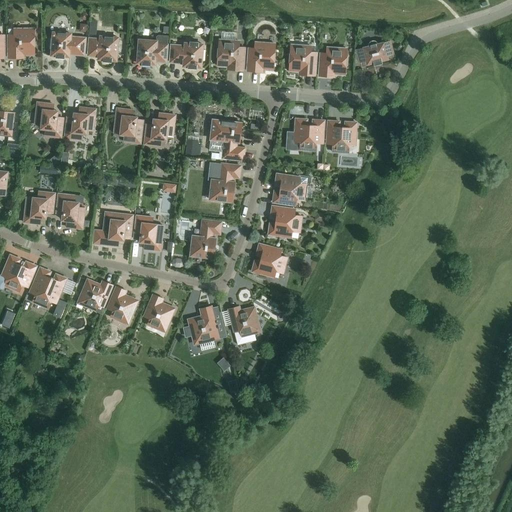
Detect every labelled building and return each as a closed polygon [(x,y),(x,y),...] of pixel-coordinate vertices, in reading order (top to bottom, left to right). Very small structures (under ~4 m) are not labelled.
[(34,55),(34,29),(14,29),(14,35),(8,35),(8,58),(24,58),(24,55),(34,55)] [(66,32),(66,34),(57,33),(58,32),(52,31),(50,57),(55,57),(55,58),(64,59),(64,58),(70,58),(70,55),(85,57),(87,37),(72,36),(72,33),(66,32)] [(168,44),(167,44),(168,35),(157,34),(155,36),(155,40),(138,39),(137,48),(135,49),(135,53),(136,55),(136,64),(141,65),(141,66),(150,66),(150,65),(156,66),(156,63),(167,63),(168,44)] [(112,63),(112,62),(117,62),(119,37),(114,36),(113,37),(105,37),(105,36),(99,35),(99,38),(88,37),(87,57),(97,58),(97,61),(103,61),(103,62),(112,63)] [(226,70),(243,71),(245,47),(239,47),(239,41),(219,40),(217,66),(226,66),(226,70)] [(198,42),(189,41),(189,42),(184,42),(183,45),(170,44),(169,63),(182,64),(182,67),(187,68),(187,69),(196,70),(196,69),(202,69),(204,43),(198,43),(198,42)] [(358,63),(365,61),(366,66),(373,64),(372,63),(382,61),(382,62),(389,60),(388,55),(394,54),(391,41),(385,43),(384,41),(377,43),(376,42),(374,41),(372,41),(370,42),(368,44),(368,45),(361,47),(361,49),(355,50),(358,63)] [(255,48),(249,47),(247,71),(264,72),(264,69),(273,70),(275,44),(255,43),(255,48)] [(289,71),(298,72),(298,75),(315,76),(316,52),(310,51),(311,46),(291,45),(289,71)] [(336,77),(336,74),(345,74),(347,49),(327,47),(326,53),(321,52),(319,76),(336,77)] [(34,123),(40,124),(39,130),(45,131),(45,137),(62,139),(64,118),(58,117),(59,110),(53,110),(54,103),(36,101),(34,123)] [(80,106),(79,113),(73,112),(72,115),(66,115),(63,139),(81,141),(81,135),(87,135),(88,129),(95,130),(97,108),(80,106)] [(138,118),(132,118),(133,109),(116,107),(113,133),(119,133),(119,136),(125,137),(124,143),(141,145),(144,122),(138,122),(138,118)] [(0,135),(13,137),(16,112),(0,109),(0,135)] [(143,145),(160,147),(161,141),(167,142),(168,135),(174,136),(177,114),(159,112),(158,122),(152,121),(151,125),(145,124),(143,145)] [(222,153),(221,159),(244,162),(246,147),(237,146),(238,144),(240,144),(243,122),(212,118),(209,141),(210,141),(209,151),(222,153)] [(310,120),(296,119),(294,142),(300,142),(300,150),(316,151),(317,139),(323,139),(324,121),(313,120),(312,126),(310,126),(310,120)] [(327,140),(333,140),(332,152),(348,153),(349,145),(355,145),(356,121),(346,121),(346,128),(339,127),(339,122),(328,121),(327,140)] [(8,143),(6,157),(18,158),(20,144),(8,143)] [(69,153),(62,152),(60,166),(67,167),(69,153)] [(60,160),(55,155),(50,160),(54,165),(60,160)] [(220,162),(218,179),(210,178),(208,200),(234,203),(236,181),(233,181),(234,179),(240,179),(242,165),(220,162)] [(59,167),(50,166),(49,174),(58,175),(59,167)] [(0,194),(6,195),(9,171),(0,169),(0,194)] [(307,185),(310,185),(311,177),(299,175),(299,176),(276,173),(274,186),(278,187),(278,190),(273,190),(271,203),(295,207),(296,199),(305,201),(307,185)] [(155,184),(163,187),(166,179),(157,176),(155,184)] [(35,197),(34,198),(25,197),(22,224),(40,226),(41,219),(47,220),(47,213),(54,213),(56,192),(39,190),(38,197),(35,197)] [(61,221),(66,222),(66,228),(83,230),(86,208),(79,208),(80,202),(74,201),(75,195),(57,193),(55,214),(61,214),(61,221)] [(263,209),(263,197),(253,198),(254,210),(263,209)] [(267,235),(291,239),(292,231),(300,233),(303,217),(294,215),(295,208),(271,205),(269,218),(274,219),(273,223),(269,222),(267,235)] [(118,247),(119,241),(124,242),(125,238),(131,239),(134,214),(104,211),(102,230),(94,229),(92,244),(118,247)] [(135,214),(132,239),(139,240),(138,243),(144,244),(144,250),(161,252),(164,226),(152,224),(153,216),(135,214)] [(191,235),(189,257),(215,260),(217,237),(214,237),(214,235),(221,236),(223,221),(201,219),(199,236),(191,235)] [(251,272),(275,278),(277,271),(285,273),(289,258),(281,256),(283,249),(259,242),(256,256),(261,257),(261,259),(255,257),(251,272)] [(22,259),(9,254),(0,276),(7,279),(4,287),(18,293),(22,285),(29,288),(38,266),(25,260),(24,264),(20,263),(22,259)] [(32,303),(47,309),(50,301),(57,304),(68,278),(55,273),(54,277),(50,276),(52,271),(39,266),(29,292),(35,295),(32,303)] [(95,312),(98,305),(104,308),(114,285),(101,279),(100,283),(87,278),(76,304),(95,312)] [(106,309),(112,311),(110,318),(129,325),(139,300),(126,294),(128,290),(116,285),(106,309)] [(142,317),(149,320),(147,325),(166,333),(176,308),(163,302),(165,298),(152,293),(142,317)] [(189,327),(184,328),(186,336),(191,335),(193,346),(220,339),(220,338),(219,334),(225,333),(222,320),(216,321),(213,308),(212,305),(199,308),(200,315),(187,319),(189,327)] [(256,340),(254,335),(262,333),(255,306),(241,309),(240,305),(227,308),(233,332),(234,332),(237,345),(256,340)] [(4,318),(1,325),(9,329),(12,321),(4,318)] [(228,381),(230,393),(238,391),(236,380),(228,381)]
